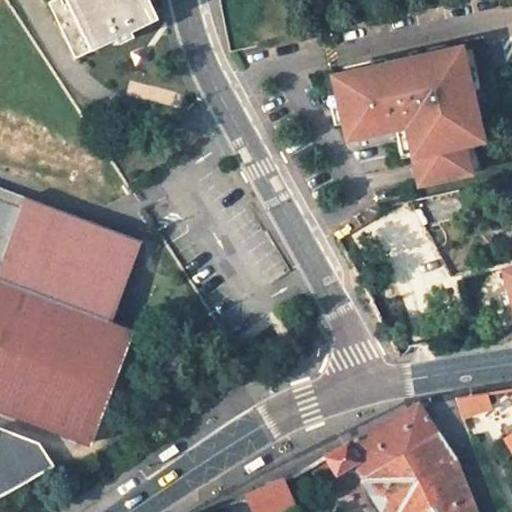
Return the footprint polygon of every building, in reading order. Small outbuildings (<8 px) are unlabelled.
[(52,0),(47,2),(74,58),(116,38),(118,43),(131,37),(129,32),(155,19),(145,0),(52,0)] [(481,141),(460,47),(406,59),(407,64),(392,68),(391,63),(330,76),(337,107),(345,106),(347,115),(339,117),(344,140),(389,130),(387,121),(402,118),(404,126),(417,185),(468,173),(462,145),(481,141)] [(407,64),(406,59),(391,63),(392,68),(407,64)] [(345,106),(337,107),(339,117),(347,115),(345,106)] [(387,121),(389,130),(404,126),(402,118),(387,121)] [(0,291),(106,333),(140,242),(0,187),(0,291)] [(511,267),(501,270),(511,309),(511,267)] [(0,291),(0,409),(87,445),(128,342),(106,333),(0,291)] [(460,415),(490,410),(487,390),(456,395),(460,415)] [(355,463),(384,511),(474,511),(455,464),(417,402),(323,456),(335,474),(355,463)] [(0,486),(6,484),(50,462),(39,443),(1,428),(0,428),(0,486)] [(50,462),(6,484),(0,486),(0,498),(55,470),(50,462)] [(267,511),(290,502),(281,480),(246,496),(253,511),(267,511)] [(253,511),(246,496),(211,511),(253,511)]
